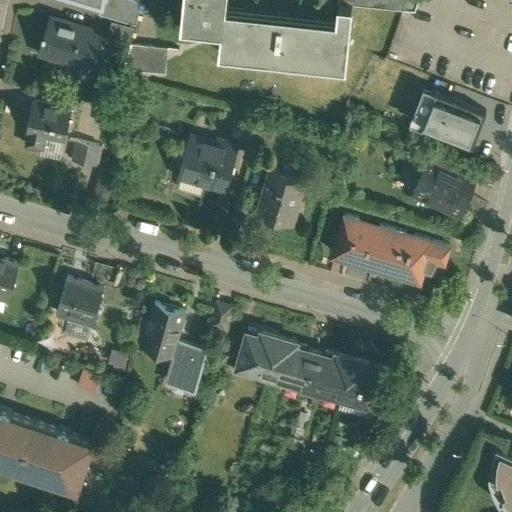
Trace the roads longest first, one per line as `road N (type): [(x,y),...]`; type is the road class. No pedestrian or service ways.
road 1 (residential): [(0,206),(463,347)]
road 2 (secondary): [(463,347),(363,511)]
road 3 (secondary): [(511,184),(491,275),(463,347)]
road 4 (secondary): [(410,500),(484,352)]
